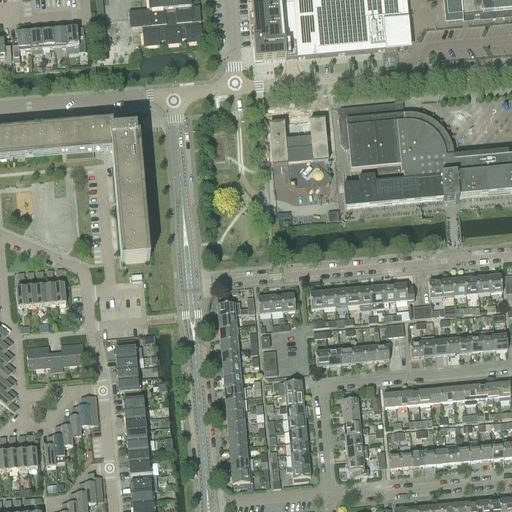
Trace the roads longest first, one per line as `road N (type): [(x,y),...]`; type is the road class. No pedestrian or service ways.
road 1 (residential): [(189,285),(511,258)]
road 2 (residential): [(331,498),(323,390),(511,369)]
road 3 (residential): [(233,86),(511,62)]
road 4 (tertiary): [(207,508),(189,285)]
road 5 (tertiary): [(189,285),(174,97)]
road 6 (residential): [(331,498),(511,484)]
road 7 (residential): [(174,97),(0,111)]
road 8 (residential): [(21,395),(0,249)]
road 9 (residential): [(86,298),(143,294),(146,322),(87,327)]
road 10 (residential): [(84,282),(105,268),(99,169)]
road 11 (residential): [(207,508),(331,498)]
